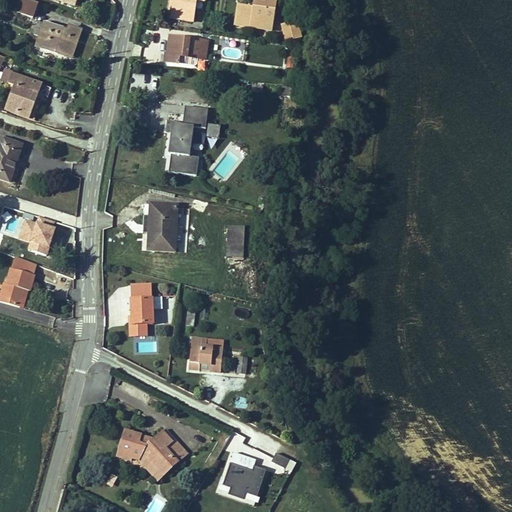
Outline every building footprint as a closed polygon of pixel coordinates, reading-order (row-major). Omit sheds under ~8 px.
[(38,4),(26,0),(17,0),(14,11),(33,18),(38,4)] [(196,2),(205,4),(205,0),(170,0),(168,19),(193,23),(196,2)] [(234,26),(272,32),(277,0),(253,0),(253,8),(237,6),(234,26)] [(298,20),(281,24),(284,40),(293,38),(293,40),(302,38),(298,20)] [(36,47),(71,59),(81,31),(69,27),(68,31),(45,23),(44,25),(38,23),(34,35),(40,37),(36,47)] [(187,38),(170,36),(168,52),(166,52),(165,61),(180,63),(181,55),(189,56),(206,59),(207,45),(187,42),(187,38)] [(181,55),(180,63),(189,64),(189,56),(181,55)] [(295,58),(287,57),(286,67),(293,68),(295,58)] [(13,74),(5,71),(2,81),(9,84),(13,74)] [(6,111),(28,119),(41,85),(13,74),(8,85),(15,87),(6,111)] [(185,107),(183,126),(193,127),(205,128),(208,110),(185,107)] [(183,126),(172,124),(168,155),(172,155),(190,158),(193,127),(183,126)] [(0,145),(0,179),(9,183),(16,164),(12,162),(13,159),(17,161),(22,146),(4,139),(1,146),(0,145)] [(190,158),(172,155),(169,173),(197,177),(199,159),(190,158)] [(150,204),(148,250),(176,251),(178,209),(178,206),(150,204)] [(178,209),(176,251),(183,252),(186,209),(178,209)] [(47,257),(55,231),(24,219),(18,240),(29,243),(26,251),(47,257)] [(228,226),(226,258),(243,258),(244,227),(228,226)] [(34,276),(37,265),(15,257),(11,269),(34,276)] [(0,299),(0,302),(19,308),(25,290),(27,291),(29,292),(34,276),(11,269),(7,285),(5,284),(0,299)] [(130,285),(131,300),(152,300),(152,298),(151,284),(130,285)] [(162,297),(152,298),(152,300),(153,310),(162,310),(162,297)] [(130,337),(132,337),(147,336),(146,325),(153,325),(153,310),(152,300),(131,300),(132,325),(129,325),(130,337)] [(187,313),(186,326),(193,326),(195,313),(187,313)] [(221,373),(223,350),(215,349),(216,341),(192,339),(189,370),(221,373)] [(215,349),(223,350),(224,342),(216,341),(215,349)] [(245,375),(247,359),(239,358),(237,374),(245,375)] [(178,462),(187,454),(165,430),(162,432),(172,443),(165,448),(178,462)] [(125,431),(117,457),(130,461),(131,458),(139,461),(140,460),(149,463),(162,477),(178,462),(165,448),(172,443),(162,432),(154,440),(146,447),(138,444),(140,436),(125,431)] [(154,440),(140,436),(138,444),(146,447),(154,440)] [(234,453),(230,464),(252,471),(256,461),(234,453)] [(292,472),(296,464),(277,454),(273,463),(292,472)] [(158,481),(162,477),(149,463),(140,460),(139,460),(158,481)] [(257,498),(266,471),(254,467),(252,471),(230,464),(222,486),(230,489),(228,495),(243,501),(245,494),(257,498)]
